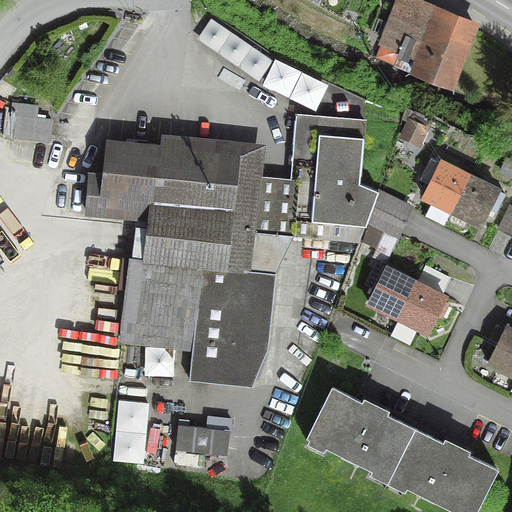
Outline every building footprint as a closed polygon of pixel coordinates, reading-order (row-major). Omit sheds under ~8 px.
[(451,78),(476,15),(440,0),(397,0),(384,34),(422,50),(416,64),(451,78)] [(404,108),(399,121),(406,124),(400,137),(413,144),(425,119),(404,108)] [(365,227),(367,227),(368,223),(379,193),(360,185),(367,120),(296,113),(292,179),(299,180),(294,237),(359,242),(365,227)] [(47,141),(48,137),(50,121),(5,115),(2,135),(47,141)] [(137,220),(131,259),(251,271),(256,233),(294,237),(299,180),(292,179),(262,177),(266,145),(162,134),(162,144),(107,139),(103,173),(88,172),(85,216),(137,220)] [(468,176),(430,157),(421,176),(429,180),(421,196),(450,211),(468,176)] [(511,160),(505,158),(499,170),(511,175),(511,160)] [(480,226),(489,207),(494,210),(503,193),(468,176),(450,211),(480,226)] [(380,189),(379,193),(368,223),(399,239),(413,206),(380,189)] [(498,229),(511,236),(511,235),(511,207),(509,206),(498,229)] [(277,273),(251,271),(131,259),(119,343),(193,351),(190,382),(253,388),(268,351),(277,273)] [(397,317),(426,332),(444,297),(439,295),(447,278),(423,265),(414,283),(397,317)] [(414,283),(385,268),(383,272),(375,268),(367,282),(376,286),(368,302),(397,317),(414,283)] [(486,362),(511,374),(511,331),(503,327),(486,362)] [(413,428),(331,387),(306,436),(388,477),(413,428)] [(176,425),(174,449),(225,455),(229,420),(207,417),(206,428),(176,425)] [(472,511),(494,468),(413,428),(388,477),(458,511),(472,511)]
